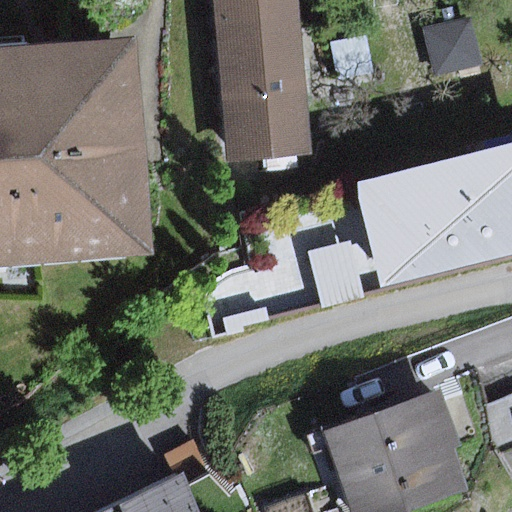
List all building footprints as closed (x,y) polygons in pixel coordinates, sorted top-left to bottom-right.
[(299,0),(214,0),(228,161),(313,154),(299,0)] [(475,21),(426,32),(436,76),(485,65),(475,21)] [(138,43),(0,54),(0,270),(157,257),(138,43)] [(365,50),(339,54),(343,77),(369,72),(365,50)] [(511,154),(237,219),(250,273),(199,285),(212,336),(511,260),(511,154)] [(443,391),(325,432),(353,511),(404,511),(470,489),(456,450),(463,447),(443,391)] [(511,448),(511,397),(491,406),(494,446),(499,454),(511,448)] [(197,511),(182,478),(109,511),(197,511)]
